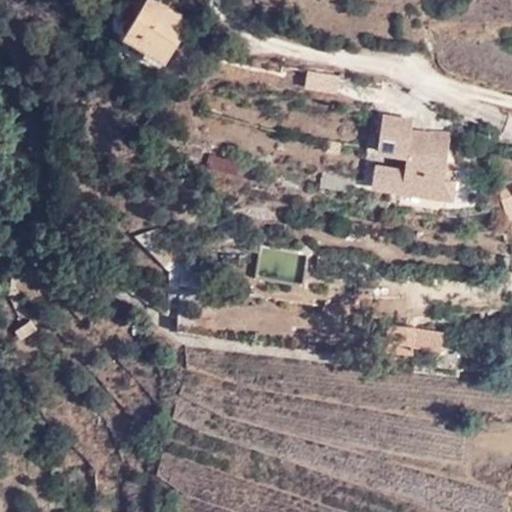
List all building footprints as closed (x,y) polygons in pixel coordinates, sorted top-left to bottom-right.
[(156,0),(145,0),(124,34),(165,59),(190,20),(156,0)] [(444,182),(448,144),(449,134),(406,131),(407,117),(383,116),(381,138),(393,139),(392,152),(407,154),(405,168),(375,164),(373,185),(453,194),(455,182),(444,182)] [(326,152),(339,154),(342,143),(327,140),(326,152)] [(511,219),(511,186),(499,191),(508,221),(511,219)] [(15,330),(21,338),(33,329),(28,320),(15,330)] [(414,343),(417,323),(388,322),(386,349),(414,350),(414,343)] [(445,328),(417,323),(414,343),(442,348),(445,328)]
